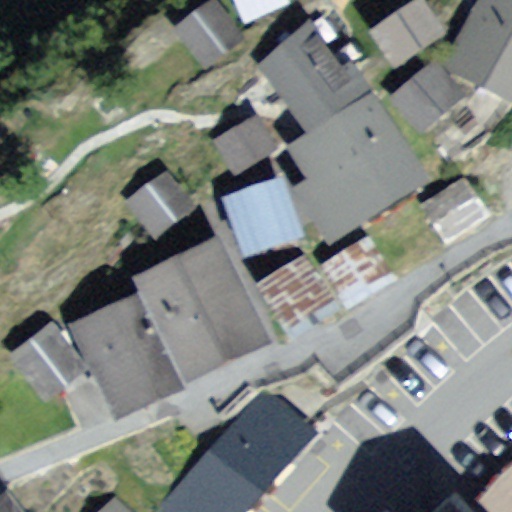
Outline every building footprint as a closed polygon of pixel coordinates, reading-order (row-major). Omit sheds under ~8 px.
[(244,0),(248,11),(289,0),(244,0)] [(404,62),(452,26),(432,0),(413,0),(378,26),(404,62)] [(511,0),(478,0),(449,63),(511,92),(511,0)] [(299,180),(333,238),(433,180),(333,10),(259,53),(324,165),(299,180)] [(432,130),(478,88),(443,49),(397,92),(432,130)] [(222,131),(240,169),(285,148),(266,109),(222,131)] [(228,194),(257,257),(315,231),(286,168),(228,194)] [(179,171),(140,189),(158,227),(197,209),(179,171)] [(75,320),(116,414),(280,343),(231,230),(138,270),(146,289),(75,320)] [(311,250),(264,280),(290,321),(338,291),(311,250)] [(59,316),(13,350),(49,400),(95,366),(59,316)] [(262,381),(161,511),(140,511),(115,493),(100,511),(251,511),(319,424),(262,381)] [(0,493),(0,511),(27,511),(9,487),(0,493)] [(477,511),(457,492),(437,511),(477,511)]
